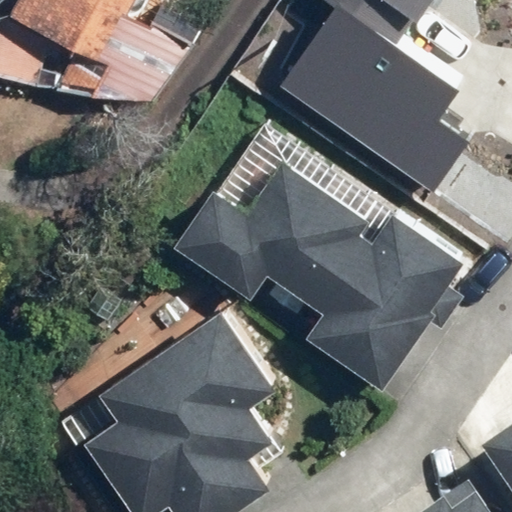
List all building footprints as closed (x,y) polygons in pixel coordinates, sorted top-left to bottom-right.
[(16,0),(0,32),(0,36),(155,115),(189,48),(124,15),(131,0),(16,0)] [(327,0),(338,8),(397,49),(431,0),(327,0)] [(281,88),(432,194),(469,142),(437,120),(457,91),(397,49),(338,8),(281,88)] [(356,217),(269,159),(233,211),(198,187),(160,242),(240,295),(257,271),(311,308),(295,331),(374,385),(425,310),(420,307),(453,258),(381,209),(359,241),(346,232),(356,217)] [(208,308),(87,391),(105,417),(68,443),(115,511),(143,511),(159,501),(167,511),(220,511),(260,484),(239,454),(263,438),(240,403),(263,387),(208,308)] [(511,511),(511,433),(473,458),(508,511),(511,511)] [(470,511),(460,497),(437,511),(470,511)]
